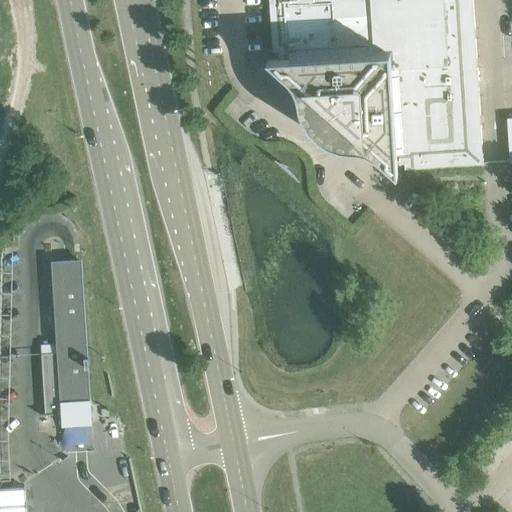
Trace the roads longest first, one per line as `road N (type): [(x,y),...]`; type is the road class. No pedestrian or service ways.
road 1 (secondary): [(71,0),(166,454)]
road 2 (secondary): [(232,443),(137,0)]
road 3 (residential): [(485,304),(243,85),(225,0)]
road 4 (residential): [(376,428),(485,304)]
road 5 (unclassified): [(376,428),(232,443)]
